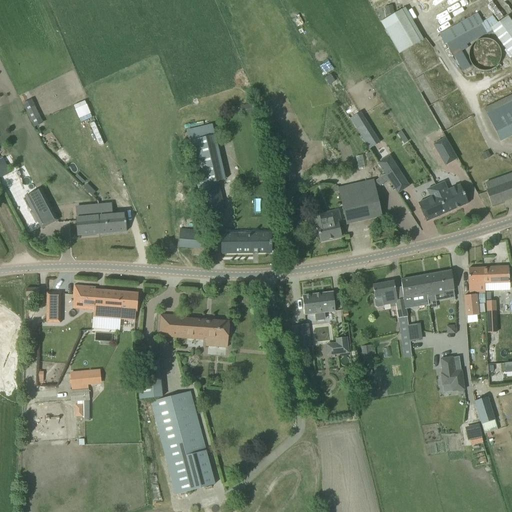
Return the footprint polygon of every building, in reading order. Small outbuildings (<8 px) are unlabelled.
[(392,5),(384,8),(386,15),(394,13),(392,5)] [(511,21),(508,16),(491,29),(511,58),(511,57),(511,21)] [(473,66),(474,67),(475,68),(476,69),(478,69),(479,70),(480,70),(482,71),(483,71),(484,71),(486,71),(487,71),(489,70),(490,70),(491,69),(492,69),(494,68),(495,67),(496,66),(497,65),(498,64),(498,63),(499,62),(499,60),(500,59),(500,58),(500,56),(500,55),(500,54),(500,52),(500,51),(499,50),(499,48),(498,47),(498,46),(497,45),(496,44),(495,43),(494,42),(492,41),(491,41),(490,40),(489,40),(487,39),(486,39),(484,39),(483,39),(482,39),(480,40),(479,40),(478,41),(476,41),(475,42),(474,43),(473,44),(472,45),(471,46),(471,47),(470,48),(469,50),(469,51),(469,52),(469,54),(469,55),(469,56),(469,58),(469,59),(469,60),(470,62),(471,63),(471,64),(472,65),(473,66)] [(325,78),(329,84),(334,81),(330,74),(326,77),(325,74),(323,75),(325,78)] [(511,98),(485,111),(500,142),(511,135),(511,98)] [(31,108),(25,111),(31,122),(37,119),(31,108)] [(77,127),(88,150),(103,143),(92,121),(77,127)] [(188,142),(187,142),(204,217),(225,212),(218,181),(225,180),(213,124),(186,130),(188,142)] [(407,142),(400,131),(397,133),(404,144),(407,142)] [(373,135),(364,141),(369,149),(378,143),(373,135)] [(456,159),(445,138),(433,145),(445,165),(456,159)] [(253,167),(252,148),(244,148),(245,156),(240,156),(240,168),(253,167)] [(482,154),(484,160),(491,157),(488,151),(482,154)] [(114,169),(105,153),(93,160),(102,176),(114,169)] [(389,156),(378,163),(397,193),(409,186),(389,156)] [(276,165),(278,183),(295,180),(293,162),(276,165)] [(486,190),(492,206),(511,198),(511,173),(485,183),(487,190),(486,190)] [(338,188),(347,224),(381,216),(373,180),(338,188)] [(444,182),(435,186),(447,213),(468,203),(460,185),(447,190),(444,182)] [(447,213),(435,186),(426,190),(430,198),(418,204),(426,222),(447,213)] [(42,190),(26,198),(43,230),(59,222),(42,190)] [(296,193),(292,213),(301,215),(306,195),(296,193)] [(341,221),(339,211),(313,217),(316,227),(317,226),(318,231),(317,232),(315,233),(315,234),(315,236),(316,237),(318,238),(320,238),(320,242),(341,237),(338,222),(341,221)] [(77,218),(75,218),(77,236),(102,234),(100,213),(77,216),(77,218)] [(106,213),(100,213),(102,234),(126,232),(124,214),(106,215),(106,213)] [(176,232),(175,247),(200,248),(201,233),(176,232)] [(234,234),(221,234),(222,254),(253,253),(253,254),(254,254),(254,253),(257,253),(257,254),(258,254),(258,253),(271,253),(271,245),(271,241),(270,241),(270,236),(261,236),(261,234),(248,234),(248,236),(248,238),(248,240),(235,240),(234,234)] [(485,298),(484,291),(509,290),(508,267),(468,269),(469,295),(464,296),(466,317),(479,315),(477,299),(485,298)] [(400,287),(402,299),(404,299),(406,308),(413,307),(412,299),(427,296),(428,304),(436,302),(435,296),(444,294),(444,292),(455,290),(451,271),(401,280),(402,287),(400,287)] [(375,307),(377,308),(384,307),(383,305),(391,304),(389,295),(396,294),(394,281),(372,285),(375,299),(374,300),(375,307)] [(72,309),(86,310),(86,309),(93,309),(93,317),(136,321),(137,312),(138,293),(95,290),(96,287),(74,285),(72,309)] [(26,289),(26,296),(39,296),(39,288),(26,289)] [(302,296),(305,316),(314,315),(315,321),(325,320),(324,313),(335,312),(333,292),(302,296)] [(395,301),(398,318),(407,316),(406,308),(404,299),(402,299),(395,301)] [(486,302),(488,333),(497,332),(496,301),(486,302)] [(206,338),(206,346),(227,348),(229,322),(186,318),(186,317),(160,315),(159,337),(203,340),(203,338),(206,338)] [(407,316),(398,318),(403,358),(411,357),(408,334),(409,334),(408,325),(409,325),(407,316)] [(417,324),(409,325),(408,325),(409,334),(418,333),(417,324)] [(295,327),(298,348),(311,346),(308,325),(295,327)] [(350,354),(348,337),(335,338),(337,355),(350,354)] [(468,349),(468,363),(487,362),(487,348),(468,349)] [(452,357),(440,359),(441,363),(442,373),(440,374),(442,385),(451,384),(452,391),(464,390),(461,371),(454,372),(452,357)] [(511,361),(503,363),(504,372),(511,370),(511,361)] [(136,364),(140,399),(163,397),(159,362),(136,364)] [(85,384),(100,384),(99,369),(68,371),(70,401),(86,400),(85,384)] [(151,402),(175,495),(215,485),(190,392),(151,402)] [(498,431),(488,398),(474,402),(484,435),(486,434),(490,433),(498,431)] [(83,417),(83,404),(75,404),(75,417),(83,417)] [(479,427),(465,430),(467,437),(481,434),(479,427)]
